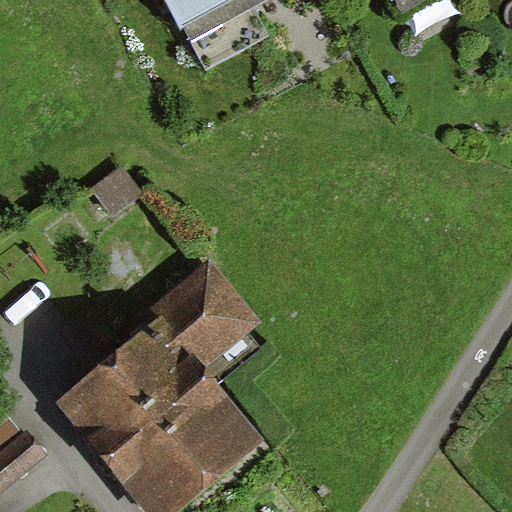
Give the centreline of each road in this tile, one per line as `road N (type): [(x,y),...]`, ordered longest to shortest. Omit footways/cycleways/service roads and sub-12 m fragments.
road 1 (residential): [(511,306),(380,511)]
road 2 (track): [(118,511),(0,362)]
